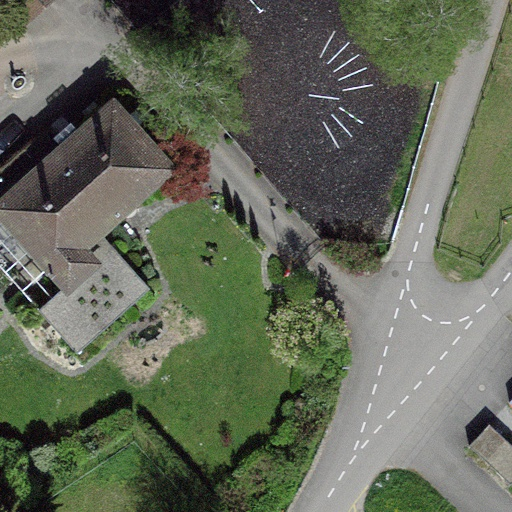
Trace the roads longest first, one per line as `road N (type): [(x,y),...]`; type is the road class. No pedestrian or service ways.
road 1 (residential): [(489,0),(401,296),(389,418)]
road 2 (residential): [(389,418),(511,273)]
